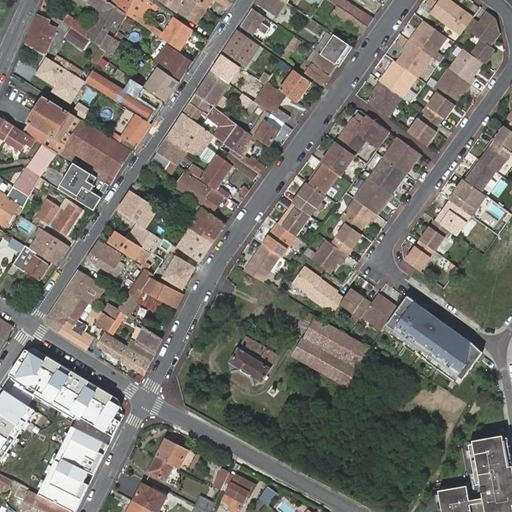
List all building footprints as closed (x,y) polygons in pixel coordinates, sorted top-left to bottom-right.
[(107,1),(105,0),(81,0),(85,3),(86,1),(102,12),(97,19),(101,21),(93,33),(87,29),(68,16),(64,23),(73,29),(91,41),(102,49),(106,52),(113,39),(107,34),(115,20),(122,24),(127,14),(125,13),(107,1)] [(107,0),(107,1),(125,13),(134,0),(107,0)] [(134,0),(125,13),(127,14),(134,19),(142,25),(144,21),(146,17),(155,4),(148,0),(134,0)] [(148,0),(155,4),(156,4),(158,0),(159,0),(177,12),(179,9),(194,18),(196,16),(202,6),(193,0),(148,0)] [(193,0),(202,6),(206,9),(207,9),(212,0),(216,0),(229,8),(232,3),(228,0),(193,0)] [(257,0),(255,4),(271,14),(281,0),(257,0)] [(287,3),(282,0),(281,0),(271,14),(277,18),(287,3)] [(328,0),(337,6),(368,26),(373,18),(344,0),(328,0)] [(473,18),(473,16),(450,0),(438,0),(430,12),(460,34),(465,28),(473,18)] [(196,16),(194,18),(199,21),(206,9),(202,6),(196,16)] [(368,26),(337,6),(331,15),(363,35),(369,27),(368,26)] [(241,27),(253,34),(254,34),(258,28),(267,34),(271,28),(263,22),(266,17),(253,8),(241,27)] [(479,22),(473,18),(465,28),(481,40),(471,54),(484,63),(486,65),(491,58),(490,57),(495,49),(492,47),(501,34),(496,17),(487,11),(479,22)] [(127,14),(122,24),(121,25),(128,30),(134,19),(127,14)] [(50,21),(38,15),(26,44),(43,55),(44,56),(56,28),(49,24),(50,21)] [(142,25),(155,34),(180,51),(185,43),(183,41),(185,38),(187,40),(194,31),(175,18),(164,34),(144,21),(142,25)] [(445,36),(423,20),(408,41),(430,57),(434,51),(445,36)] [(91,41),(73,29),(66,39),(84,52),(91,41)] [(238,30),(225,50),(246,66),(259,45),(238,30)] [(314,50),(320,54),(333,34),(327,30),(314,50)] [(333,34),(320,54),(336,65),(338,66),(351,46),(333,34)] [(295,37),(281,56),(284,59),(299,39),(295,37)] [(415,76),(416,77),(430,57),(408,41),(404,47),(405,48),(403,51),(395,62),(415,76)] [(165,56),(187,71),(192,63),(167,46),(162,54),(165,56)] [(93,63),(97,66),(99,63),(102,59),(103,58),(106,52),(102,49),(93,63)] [(449,70),(471,85),(476,78),(474,77),(484,63),(471,54),(464,49),(449,70)] [(434,51),(430,57),(439,63),(443,58),(434,51)] [(165,56),(162,54),(154,64),(158,67),(165,56)] [(305,64),(300,70),(307,74),(308,73),(322,83),(336,65),(320,54),(311,68),(305,64)] [(58,64),(68,70),(70,72),(74,66),(57,56),(54,62),(58,64)] [(159,68),(180,82),(187,71),(165,56),(158,67),(159,68)] [(54,62),(48,58),(39,74),(49,81),(50,80),(58,85),(67,71),(68,70),(58,64),(54,62)] [(102,59),(99,63),(105,67),(108,62),(103,58),(102,59)] [(393,61),(379,81),(379,82),(392,91),(401,97),(407,88),(415,76),(395,62),(393,61)] [(83,74),(74,66),(70,72),(80,78),(83,74)] [(145,88),(166,103),(180,82),(159,68),(145,88)] [(121,77),(124,73),(118,69),(115,74),(121,77)] [(268,69),(261,78),(265,80),(263,83),(265,84),(267,82),(273,72),(268,69)] [(438,92),(456,106),(471,85),(449,70),(448,69),(433,89),(438,92)] [(212,71),(196,93),(219,109),(226,98),(222,95),(230,84),(212,71)] [(92,84),(122,103),(128,94),(97,75),(93,72),(87,81),(92,84)] [(302,106),(316,85),(299,73),(293,83),(292,82),(285,94),(286,95),(302,106)] [(244,94),(252,101),(254,101),(265,84),(263,83),(265,80),(261,78),(261,80),(255,77),(251,83),(254,85),(250,91),(243,87),(240,91),(244,94)] [(265,84),(254,101),(266,111),(285,124),(290,117),(277,107),(276,106),(280,100),(282,101),(286,95),(285,94),(267,82),(265,84)] [(379,82),(365,101),(378,111),(392,91),(379,82)] [(410,104),(417,95),(407,88),(401,97),(410,104)] [(426,115),(440,125),(444,118),(446,120),(456,106),(438,92),(427,107),(430,109),(426,115)] [(183,113),(193,120),(200,110),(223,126),(216,137),(224,143),(238,124),(219,109),(196,93),(183,113)] [(128,94),(122,103),(149,120),(155,111),(128,94)] [(238,102),(247,108),(252,101),(244,94),(238,102)] [(57,153),(64,157),(69,146),(62,142),(77,117),(45,97),(29,123),(30,123),(26,134),(44,145),(57,153)] [(261,128),(255,136),(269,146),(285,124),(266,111),(261,117),(266,121),(261,128)] [(187,149),(210,164),(217,154),(207,147),(214,136),(193,120),(183,113),(168,136),(187,149)] [(407,132),(427,146),(437,132),(436,130),(440,125),(426,115),(424,113),(420,119),(418,118),(407,132)] [(131,151),(133,153),(152,124),(137,114),(137,115),(123,136),(124,137),(119,144),(131,151)] [(0,117),(0,138),(19,150),(23,144),(26,134),(0,117)] [(256,125),(261,128),(266,121),(261,117),(256,125)] [(377,149),(389,132),(366,118),(360,126),(351,121),(335,144),(353,157),(364,140),(377,149)] [(511,151),(511,121),(509,120),(494,140),(496,141),(511,152),(511,151)] [(98,178),(111,186),(131,151),(119,144),(84,122),(69,146),(64,157),(68,160),(74,164),(98,178)] [(238,124),(224,143),(232,149),(242,156),(255,136),(238,124)] [(177,166),(187,149),(168,136),(157,153),(177,166)] [(406,175),(420,155),(397,138),(382,158),(406,175)] [(496,141),(494,140),(480,160),(482,161),(496,141)] [(482,161),(497,172),(498,173),(511,152),(511,151),(511,152),(496,141),(482,161)] [(353,157),(335,144),(327,155),(346,168),(353,157)] [(57,153),(44,145),(15,188),(30,197),(40,178),(57,153)] [(238,159),(260,173),(264,166),(258,162),(257,165),(252,162),(251,163),(242,156),(232,149),(229,153),(238,159)] [(151,161),(164,169),(166,166),(173,171),(177,166),(157,153),(151,161)] [(217,154),(210,164),(199,180),(207,186),(216,191),(219,187),(233,166),(217,154)] [(346,168),(327,155),(321,164),(338,176),(340,177),(346,168)] [(369,178),(392,195),(406,175),(382,158),(369,178)] [(238,159),(233,166),(254,181),(260,173),(238,159)] [(482,193),(497,172),(482,161),(480,160),(474,168),(476,169),(473,173),(471,172),(464,181),(482,193)] [(94,211),(102,198),(92,192),(96,186),(94,185),(98,178),(74,164),(60,190),(94,211)] [(321,164),(306,184),(308,185),(323,196),(338,176),(321,164)] [(203,172),(192,165),(189,172),(199,178),(203,172)] [(187,175),(179,188),(213,210),(223,195),(216,191),(207,186),(206,187),(187,175)] [(369,178),(366,182),(389,198),(392,195),(369,178)] [(40,195),(46,184),(40,181),(34,192),(40,195)] [(464,181),(459,189),(461,190),(460,192),(458,191),(450,201),(473,217),(488,197),(482,193),(464,181)] [(366,182),(355,199),(377,215),(389,198),(366,182)] [(308,185),(306,184),(293,203),(311,216),(325,198),(323,196),(308,185)] [(15,188),(14,187),(7,198),(20,206),(24,208),(30,197),(15,188)] [(223,195),(228,199),(230,195),(219,187),(216,191),(223,195)] [(239,193),(246,196),(250,191),(243,187),(239,193)] [(158,208),(131,191),(118,212),(139,225),(144,229),(158,208)] [(0,223),(8,228),(20,206),(7,198),(0,193),(0,223)] [(291,206),(281,199),(277,204),(288,211),(291,206)] [(355,199),(341,219),(346,223),(360,233),(370,219),(373,221),(377,215),(355,199)] [(37,216),(47,223),(67,235),(83,211),(67,200),(60,210),(47,201),(37,216)] [(159,208),(171,215),(176,209),(163,201),(159,208)] [(451,232),(459,237),(473,217),(450,201),(445,209),(447,210),(445,212),(443,211),(436,221),(451,232)] [(278,226),(296,238),(311,216),(293,203),(278,226)] [(190,229),(212,243),(225,224),(201,208),(200,210),(204,213),(195,227),(191,225),(188,228),(190,229)] [(200,210),(191,225),(195,227),(204,213),(200,210)] [(43,229),(47,223),(37,216),(33,222),(43,229)] [(422,241),(437,251),(451,232),(436,221),(422,241)] [(332,244),(348,255),(362,235),(360,233),(346,223),(332,244)] [(147,252),(156,237),(144,229),(139,225),(130,240),(135,243),(134,244),(147,252)] [(264,245),(282,258),(296,238),(278,226),(264,245)] [(70,247),(41,228),(36,235),(38,237),(30,249),(54,264),(58,266),(70,247)] [(177,248),(200,263),(212,243),(190,229),(177,248)] [(144,266),(153,254),(151,253),(149,254),(147,252),(134,244),(135,243),(130,240),(118,232),(110,245),(144,266)] [(326,240),(312,259),(331,273),(338,263),(340,260),(343,262),(348,255),(332,244),(326,240)] [(437,251),(422,241),(408,261),(422,272),(437,251)] [(100,243),(87,260),(114,275),(124,258),(100,243)] [(246,272),(264,283),(273,271),(282,258),(264,245),(255,258),(257,259),(254,263),(253,262),(246,272)] [(26,247),(8,275),(12,278),(19,268),(22,270),(24,267),(27,269),(25,272),(41,282),(52,267),(54,264),(30,249),(26,247)] [(124,258),(114,275),(119,278),(130,260),(125,256),(124,258)] [(282,258),(273,271),(277,275),(287,261),(282,258)] [(452,264),(447,271),(454,275),(459,268),(452,264)] [(142,292),(150,277),(152,273),(141,267),(116,310),(119,312),(127,316),(128,317),(137,301),(142,292)] [(309,296),(335,315),(343,303),(347,298),(322,280),(322,279),(305,267),(293,283),(309,296)] [(190,285),(192,277),(180,270),(172,285),(186,293),(190,285)] [(80,272),(67,291),(95,308),(108,289),(80,272)] [(178,310),(186,293),(150,277),(142,292),(162,302),(178,310)] [(347,298),(343,303),(363,318),(365,316),(374,303),(353,289),(347,298)] [(83,317),(94,324),(107,332),(114,322),(119,312),(116,310),(111,317),(102,312),(95,308),(67,291),(47,319),(47,320),(50,326),(88,350),(93,342),(85,337),(88,332),(90,328),(80,321),(83,317)] [(142,292),(137,301),(157,313),(162,302),(142,292)] [(365,316),(383,330),(386,326),(399,308),(381,294),(374,303),(365,316)] [(472,343),(408,297),(386,326),(463,381),(483,353),(472,343)] [(107,304),(102,312),(111,317),(116,310),(107,304)] [(312,324),(316,317),(305,310),(300,317),(312,324)] [(119,312),(114,322),(121,326),(127,316),(119,312)] [(348,388),(370,349),(316,317),(312,324),(293,356),(348,388)] [(0,343),(1,344),(13,327),(7,323),(0,318),(0,343)] [(114,322),(107,332),(115,336),(121,326),(114,322)] [(144,326),(138,337),(157,348),(162,337),(144,326)] [(93,342),(96,338),(88,332),(85,337),(93,342)] [(96,345),(145,375),(150,366),(148,364),(151,359),(128,345),(115,336),(107,332),(106,333),(103,332),(96,345)] [(279,356),(246,335),(229,363),(262,383),(279,356)] [(128,345),(151,359),(157,348),(138,337),(135,342),(131,340),(128,345)] [(23,352),(11,373),(113,434),(124,416),(119,398),(38,347),(23,352)] [(0,389),(0,466),(37,410),(2,387),(0,389)] [(77,511),(110,443),(73,425),(38,494),(73,511),(77,511)] [(473,482),(435,488),(439,511),(511,511),(511,455),(508,435),(468,443),(473,482)] [(174,467),(179,469),(189,451),(167,440),(158,458),(174,467)] [(174,467),(158,458),(150,473),(167,482),(174,467)] [(36,490),(46,470),(33,464),(24,484),(36,490)] [(223,468),(213,487),(222,491),(231,473),(223,468)] [(0,485),(9,490),(14,481),(0,474),(0,485)] [(237,476),(225,500),(232,504),(230,509),(235,511),(239,511),(249,495),(251,496),(256,485),(237,476)] [(24,487),(21,485),(15,495),(22,499),(28,489),(24,487)] [(143,485),(135,501),(153,511),(155,511),(159,511),(167,497),(143,485)] [(276,492),(268,487),(260,499),(265,504),(267,505),(276,492)] [(25,500),(47,511),(73,511),(38,494),(30,490),(25,500)] [(202,496),(197,505),(210,511),(211,511),(216,503),(202,496)] [(260,499),(252,511),(253,511),(259,511),(265,504),(260,499)] [(152,511),(153,511),(135,501),(128,511),(152,511)]
